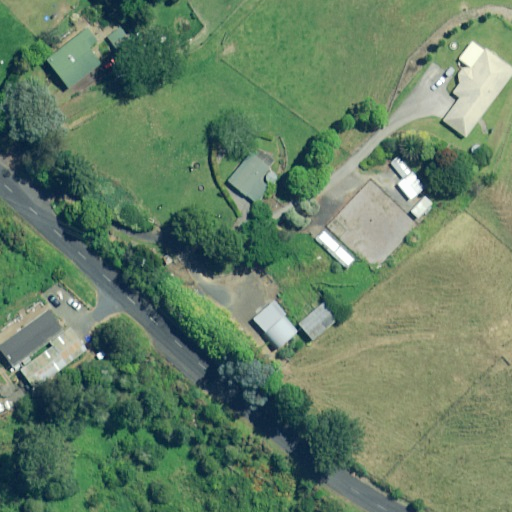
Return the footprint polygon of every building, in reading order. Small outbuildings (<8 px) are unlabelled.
[(95,41),(84,27),(43,59),(67,89),(99,63),(87,48),(95,41)] [(511,70),(470,40),(456,59),(463,65),(454,77),(459,81),(450,92),(458,97),(440,121),(463,137),(511,70)] [(267,168),(248,153),(226,181),(255,204),(268,188),(258,180),(267,168)] [(424,187),(396,156),(388,163),(402,178),(395,185),(409,200),(424,187)] [(431,203),(424,196),(407,213),(415,221),(431,203)] [(352,260),(321,230),(313,239),(344,269),(352,260)] [(295,331),(271,301),(251,318),(275,348),(295,331)] [(338,317),(324,301),(296,325),(310,341),(338,317)] [(32,388),(85,350),(68,327),(61,332),(46,311),(0,344),(0,353),(11,368),(15,365),(32,388)]
